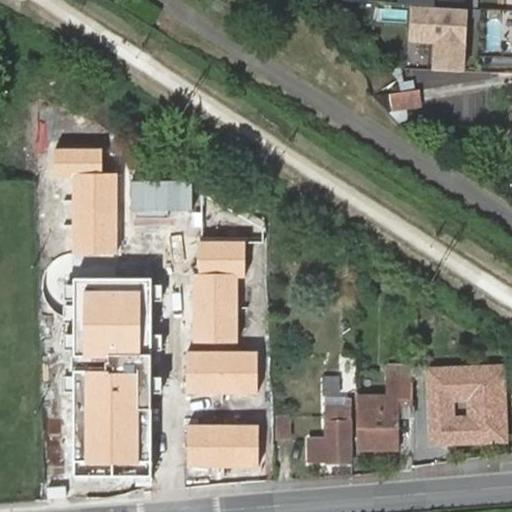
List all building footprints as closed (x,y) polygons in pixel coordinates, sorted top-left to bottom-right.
[(468,9),(409,6),(407,42),(433,44),(431,71),(464,72),(468,9)] [(384,68),(386,90),(402,89),(399,66),(384,68)] [(416,86),(384,94),(389,113),(421,105),(416,86)] [(103,148),(54,147),(53,173),(77,174),(75,251),(119,252),(121,171),(103,170),(103,148)] [(246,244),(201,244),(202,277),(196,278),(197,353),(189,353),(190,395),(259,394),(259,350),(240,350),(239,280),(247,280),(246,244)] [(153,278),(74,278),(74,479),(153,479),(153,278)] [(63,381),(64,350),(43,350),(42,380),(63,381)] [(506,363),(425,365),(427,445),(508,443),(506,363)] [(416,416),(416,390),(395,390),(395,409),(363,408),(362,453),(401,453),(402,416),(416,416)] [(313,462),(329,461),(329,466),(354,466),(354,408),(348,408),(328,408),(328,416),(329,441),(313,441),(313,462)] [(293,417),(281,417),(281,440),(293,440),(293,417)] [(258,425),(187,425),(188,470),(258,469),(258,425)]
